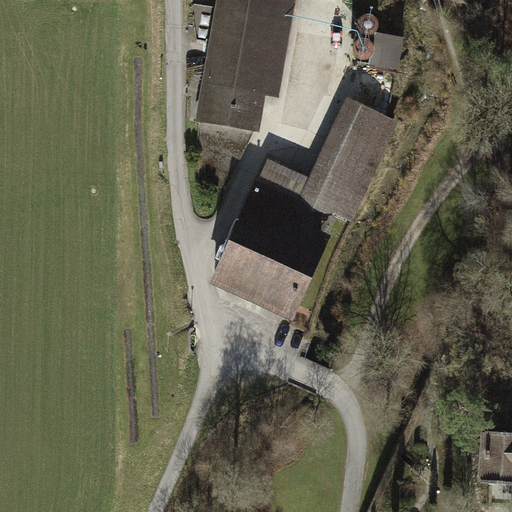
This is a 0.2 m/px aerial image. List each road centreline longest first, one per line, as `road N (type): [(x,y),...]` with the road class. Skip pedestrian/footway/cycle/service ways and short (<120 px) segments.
road 1 (unclassified): [(175,0),(180,175),(225,354)]
road 2 (track): [(465,164),(418,229),(369,343),(339,390)]
road 3 (unclassified): [(225,354),(291,366),(339,390),(356,427),(352,511)]
road 4 (unclassified): [(225,354),(161,511)]
